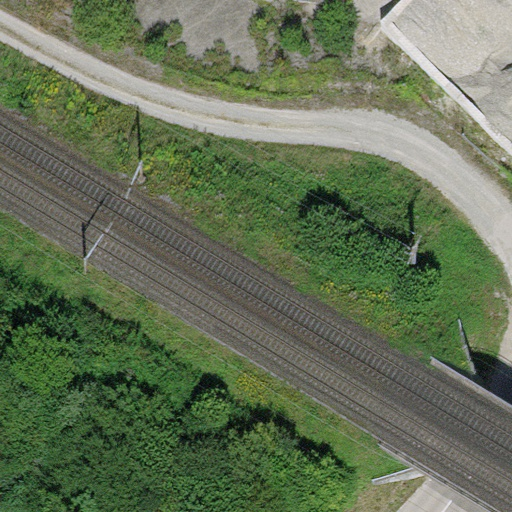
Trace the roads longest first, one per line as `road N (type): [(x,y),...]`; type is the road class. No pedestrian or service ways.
road 1 (track): [(0,36),(221,125),(392,133),(511,227)]
road 2 (tertiary): [(511,409),(442,511)]
